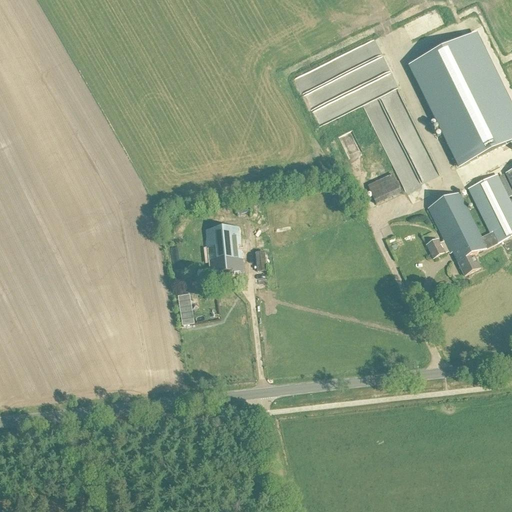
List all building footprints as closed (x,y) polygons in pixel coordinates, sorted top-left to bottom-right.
[(436,30),(442,28),(440,21),(433,23),(436,30)] [(411,66),(461,169),(511,143),(511,107),(476,34),(411,66)] [(511,171),(505,175),(511,187),(511,208),(496,176),(468,190),(491,237),(482,241),(459,194),(428,209),(444,242),(440,244),(438,240),(426,245),(433,260),(449,252),(451,254),(453,253),(464,277),(480,269),(474,256),(511,237),(511,171)] [(368,188),(376,207),(401,195),(393,176),(368,188)] [(268,237),(265,206),(249,208),(253,247),(264,245),(269,245),(268,237)] [(240,235),(239,229),(222,231),(223,236),(206,238),(209,265),(210,265),(211,277),(244,274),(242,253),(238,253),(238,248),(241,247),(240,235)] [(255,255),(257,274),(266,273),(264,254),(255,255)]
